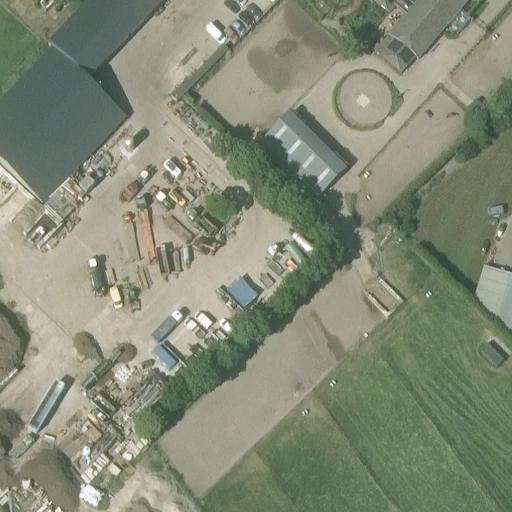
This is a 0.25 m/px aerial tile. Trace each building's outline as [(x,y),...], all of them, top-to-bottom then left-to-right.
[(154,0),(92,0),(48,47),(86,83),(87,84),(161,7),(154,0)] [(371,0),(389,15),(394,9),(400,0),(371,0)] [(389,37),(374,53),(400,75),(415,58),(417,60),(469,0),(415,0),(387,35),(389,37)] [(86,83),(48,47),(0,97),(0,166),(44,208),(126,121),(88,85),(87,84),(86,83)] [(260,145),(317,201),(345,172),(289,116),(260,145)] [(511,330),(511,276),(481,267),(466,317),(511,330)]
